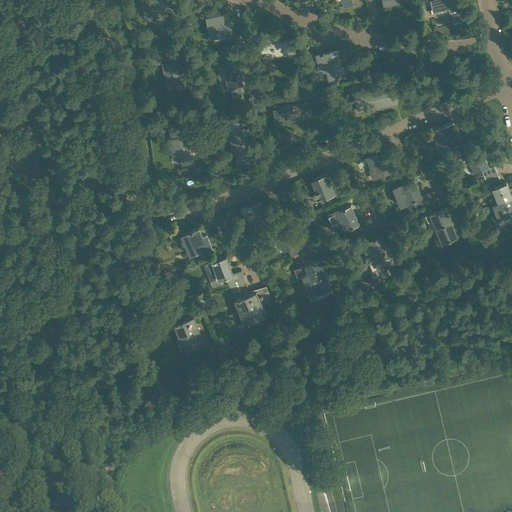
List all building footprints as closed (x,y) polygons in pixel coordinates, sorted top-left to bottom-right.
[(174,13),(170,0),(155,0),(142,3),(142,6),(141,7),(142,9),(143,9),(144,16),(152,14),(153,17),(174,13)] [(429,0),(433,11),(448,7),(449,10),(450,10),(453,22),(465,19),(460,1),(459,1),(459,0),(429,0)] [(228,13),(205,17),(210,37),(232,33),(230,26),(228,27),(226,20),(229,20),(228,13)] [(257,36),(262,56),(263,60),(274,58),(273,56),(294,51),(295,52),(292,38),(278,41),(276,32),(257,36)] [(237,40),(238,47),(245,46),(244,39),(237,40)] [(319,73),(326,71),(328,80),(347,76),(344,65),(340,66),(339,62),(340,62),(337,50),(322,53),(322,52),(319,53),(320,54),(315,54),(316,56),(318,64),(317,64),(319,73)] [(170,55),(151,59),(153,65),(162,63),(166,83),(165,83),(165,85),(166,85),(167,89),(177,87),(176,86),(184,84),(184,86),(185,85),(179,59),(173,61),(173,60),(171,60),(170,55)] [(237,60),(222,64),(216,65),(218,72),(224,71),(228,89),(243,86),(243,85),(241,86),(238,74),(240,74),(237,60)] [(367,90),(354,93),(356,101),(355,101),(355,103),(356,103),(358,111),(358,109),(367,107),(368,109),(389,105),(385,86),(369,90),(369,89),(367,89),(367,90)] [(261,95),(249,98),(250,104),(262,101),(261,95)] [(288,100),(289,106),(272,109),(275,122),(295,118),(294,115),(310,112),(308,102),(301,103),(300,97),(288,100)] [(263,101),(253,104),(254,112),(265,109),(263,101)] [(240,156),(241,162),(252,160),(248,138),(250,138),(247,125),(248,125),(247,123),(245,124),(245,120),(235,122),(235,127),(231,128),(237,157),(240,156)] [(453,121),(434,128),(444,153),(456,148),(455,144),(462,142),(453,121)] [(187,134),(184,134),(182,126),(170,129),(171,137),(169,137),(170,138),(172,137),(174,150),(172,150),(174,159),(178,159),(178,160),(180,159),(180,158),(191,156),(189,147),(190,146),(190,144),(189,145),(187,134)] [(481,169),(482,172),(484,177),(497,172),(494,167),(489,169),(482,151),(475,154),(474,151),(458,158),(466,166),(470,164),(473,172),(481,169)] [(376,153),(365,157),(371,170),(369,170),(372,179),(380,176),(380,174),(398,166),(393,152),(378,158),(376,153)] [(499,178),(497,172),(484,177),(487,183),(499,178)] [(323,174),(311,179),(317,192),(314,194),(316,200),(334,192),(329,181),(327,182),(323,174)] [(414,178),(400,184),(395,186),(399,196),(399,197),(402,205),(421,197),(423,202),(436,197),(433,191),(421,196),(414,178)] [(501,184),(499,178),(487,183),(489,189),(491,188),(497,203),(511,197),(511,196),(506,182),(501,184)] [(439,203),(436,197),(423,202),(426,208),(439,203)] [(511,197),(497,203),(492,205),(499,223),(505,221),(503,217),(511,213),(511,197)] [(260,200),(240,208),(248,227),(265,220),(267,225),(276,222),(268,203),(262,205),(260,200)] [(441,208),(439,203),(426,208),(428,214),(425,215),(431,230),(430,230),(431,231),(435,229),(452,223),(445,207),(441,208)] [(337,208),(327,212),(333,225),(341,221),(344,229),(358,223),(351,204),(338,210),(337,208)] [(362,227),(373,223),(370,216),(359,221),(362,227)] [(364,233),(375,229),(373,223),(362,227),(363,230),(364,233)] [(457,236),(452,223),(435,229),(441,243),(457,236)] [(278,252),(287,248),(291,257),(297,254),(310,249),(307,243),(305,239),(297,242),(291,229),(284,232),(281,226),(270,230),(273,237),(272,237),(278,252)] [(181,234),(189,254),(211,245),(206,234),(202,236),(198,227),(181,234)] [(357,233),(360,241),(360,242),(362,247),(364,248),(368,246),(372,255),(388,248),(381,233),(377,234),(375,229),(364,233),(363,230),(357,233)] [(394,262),(388,248),(372,255),(359,260),(360,264),(365,262),(366,264),(368,263),(372,271),(374,270),(378,279),(390,274),(386,265),(394,262)] [(312,255),(310,249),(297,254),(299,260),(312,255)] [(314,260),(312,255),(299,260),(302,266),(304,264),(307,272),(302,274),(305,282),(325,274),(319,259),(314,260)] [(239,283),(245,281),(241,270),(240,270),(241,271),(232,274),(226,256),(212,262),(204,265),(208,275),(216,272),(218,279),(225,277),(228,284),(228,283),(238,279),(239,283)] [(331,288),(325,274),(305,282),(311,298),(317,295),(317,294),(331,288)] [(228,284),(233,299),(234,299),(239,311),(265,302),(261,289),(256,291),(249,293),(245,281),(239,283),(238,279),(228,283),(228,284)] [(273,304),(266,285),(265,286),(266,287),(261,289),(265,302),(239,311),(239,312),(238,313),(242,325),(246,323),(245,322),(265,315),(262,308),(273,304)] [(177,336),(198,328),(193,316),(189,318),(185,306),(167,313),(172,326),(171,327),(177,336)] [(203,339),(198,328),(177,336),(178,336),(175,338),(182,348),(203,339)]
